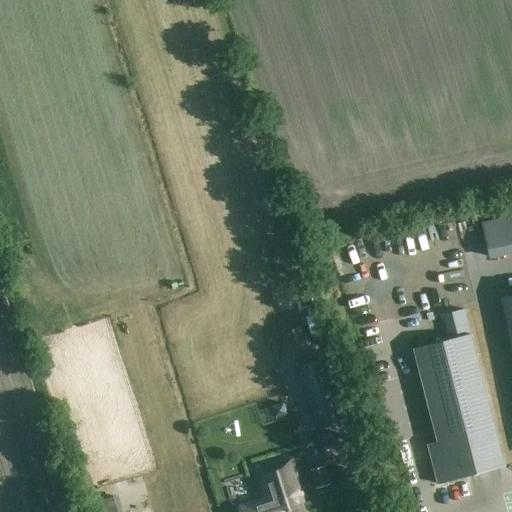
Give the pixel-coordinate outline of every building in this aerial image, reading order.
[(511,252),(511,216),(479,223),(486,258),(511,252)] [(350,297),(362,295),(357,259),(345,261),(350,297)] [(511,296),(501,299),(511,350),(511,296)] [(485,365),(487,377),(508,373),(500,330),(482,333),(488,364),(485,365)] [(470,333),(412,348),(436,441),(427,444),(437,484),(504,467),(470,333)] [(330,355),(298,365),(316,424),(348,414),(330,355)] [(271,511),(303,511),(299,497),(302,496),(291,460),(256,470),(267,504),(269,503),(271,511)] [(323,467),(311,471),(316,488),(328,484),(323,467)] [(104,497),(110,511),(126,511),(118,492),(104,497)]
